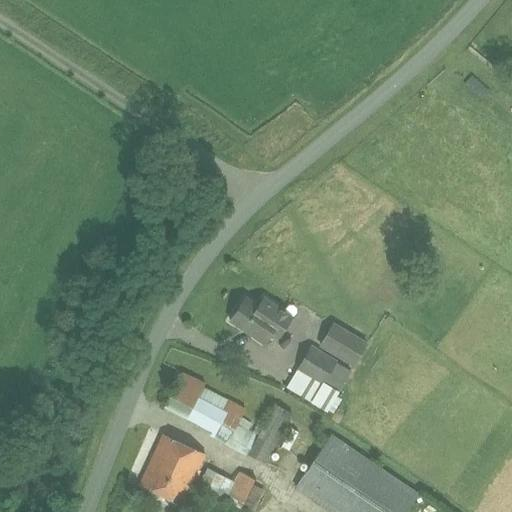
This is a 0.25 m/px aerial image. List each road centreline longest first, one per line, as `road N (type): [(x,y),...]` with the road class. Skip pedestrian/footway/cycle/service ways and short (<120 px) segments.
road 1 (unclassified): [(86,511),(145,362),(196,269),(256,199),(483,0)]
road 2 (track): [(0,22),(256,199)]
